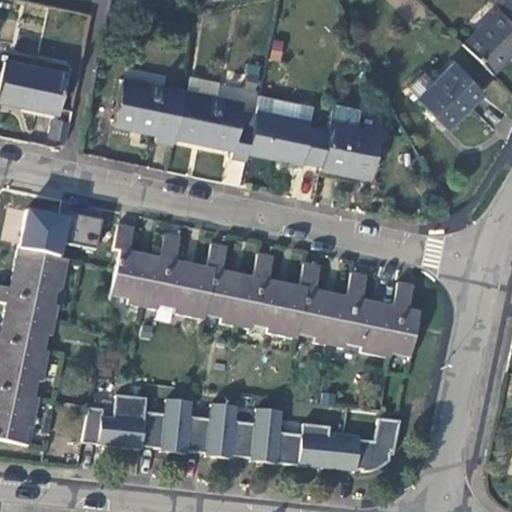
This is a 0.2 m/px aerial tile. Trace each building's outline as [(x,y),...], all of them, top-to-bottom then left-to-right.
[(511,0),(460,48),(489,77),(511,55),(511,0)] [(66,77),(5,65),(0,91),(0,103),(58,116),(66,77)] [(445,131),(480,96),(452,68),(435,86),(421,72),(405,88),(418,101),(417,103),(445,131)] [(228,160),(244,164),(245,157),(250,133),(235,130),(239,112),(240,108),(216,103),(220,86),(191,79),(187,96),(179,94),(169,140),(229,153),(228,160)] [(152,144),(167,147),(169,140),(179,94),(125,83),(115,128),(153,136),(152,144)] [(311,112),(257,100),(254,115),(307,127),(311,112)] [(333,108),(327,137),(320,171),(367,181),(377,134),(354,129),(357,113),(333,108)] [(254,115),(239,112),(235,130),(250,133),(254,115)] [(307,127),(254,115),(250,133),(245,157),(299,169),(299,167),(320,171),(327,137),(306,132),(307,127)] [(299,262),(294,286),(264,280),(269,255),(253,252),(248,277),(218,271),(222,246),(206,243),(201,268),(170,262),(175,236),(161,233),(155,258),(125,252),(130,227),(115,223),(111,249),(116,250),(107,294),(124,298),(123,304),(139,307),(153,310),(155,304),(169,307),(168,313),(198,318),(199,312),(215,316),(214,322),(231,325),(246,328),(247,322),(263,326),(262,331),(291,337),(293,331),(311,334),(309,341),(324,344),(339,347),(341,341),(356,344),(354,350),(384,356),(385,351),(404,354),(412,312),(403,310),(407,285),(393,282),(388,306),(357,300),(361,275),(345,272),(340,296),(311,290),(316,266),(299,262)] [(0,438),(20,443),(23,424),(29,425),(35,398),(29,397),(33,381),(38,382),(45,352),(38,350),(42,334),(48,335),(51,320),(54,306),(49,304),(53,290),(58,291),(64,259),(16,249),(8,288),(0,286),(0,301),(5,303),(0,324),(0,438)] [(390,454),(397,420),(376,418),(372,441),(357,440),(358,436),(327,433),(328,426),(301,423),(300,434),(277,432),(279,411),(254,408),(253,421),(233,419),(234,406),(209,403),(208,416),(188,414),(189,401),(164,399),(163,413),(142,411),(144,398),(113,395),(111,417),(99,416),(100,409),(86,408),(78,443),(137,449),(137,446),(165,449),(164,452),(182,453),(182,451),(210,453),(209,456),(227,458),(227,455),(255,458),(254,461),(351,469),(352,471),(353,468),(360,468),(359,470),(365,470),(377,467),(386,460),(387,453),(390,454)]
